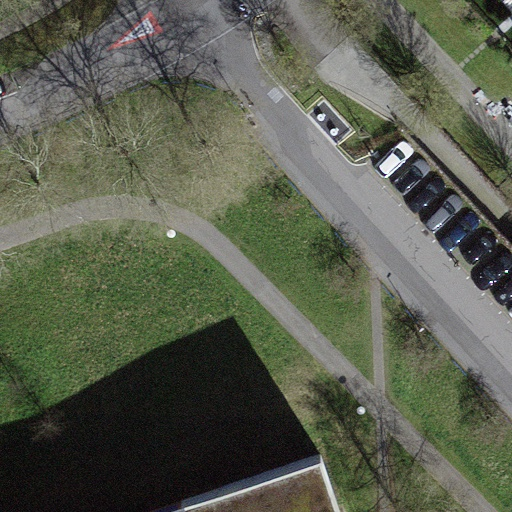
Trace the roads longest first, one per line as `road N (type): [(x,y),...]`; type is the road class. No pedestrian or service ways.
road 1 (residential): [(511,363),(319,161),(201,12)]
road 2 (residential): [(201,12),(0,113)]
